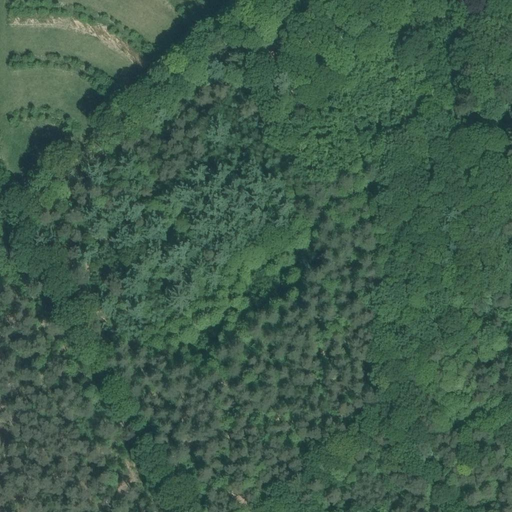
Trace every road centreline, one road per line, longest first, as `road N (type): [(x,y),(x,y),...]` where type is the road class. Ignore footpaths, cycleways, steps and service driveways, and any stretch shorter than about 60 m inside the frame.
road 1 (track): [(91,356),(0,197)]
road 2 (track): [(179,511),(91,356)]
